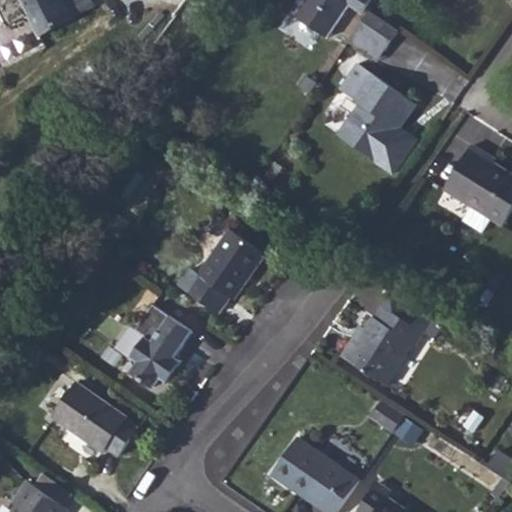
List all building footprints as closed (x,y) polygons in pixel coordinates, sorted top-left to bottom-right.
[(30,16),(40,35),(72,19),(62,0),(0,0),(0,9),(9,26),(30,16)] [(73,0),(76,10),(97,4),(95,0),(73,0)] [(363,13),(371,0),(307,0),(296,17),(328,38),(350,5),(363,13)] [(371,11),(357,32),(386,51),(400,31),(371,11)] [(357,32),(350,42),(380,61),(386,51),(357,32)] [(395,173),(414,145),(398,134),(401,129),(418,105),(359,63),(341,89),(361,103),(339,134),(395,173)] [(414,145),(417,141),(401,129),(398,134),(414,145)] [(473,145),(446,190),(473,206),(492,218),(504,226),(511,213),(511,174),(494,163),(486,158),(488,155),(473,145)] [(488,155),(486,158),(494,163),(497,160),(488,155)] [(483,233),(492,218),(473,206),(464,221),(483,233)] [(98,217),(123,234),(130,224),(105,207),(98,217)] [(109,255),(123,234),(98,217),(84,237),(109,255)] [(238,234),(249,241),(254,233),(244,226),(238,234)] [(193,269),(181,286),(220,313),(231,297),(235,299),(267,254),(249,241),(238,234),(233,230),(201,274),(193,269)] [(72,254),(82,261),(91,248),(81,241),(72,254)] [(434,320),(392,293),(376,318),(374,317),(367,329),(348,359),(388,385),(414,344),(418,346),(426,332),(434,320)] [(177,358),(194,332),(155,305),(137,330),(147,336),(132,358),(138,362),(131,372),(155,389),(162,379),(168,383),(183,362),(177,358)] [(444,326),(434,320),(426,332),(435,338),(444,326)] [(343,357),(348,359),(367,329),(362,327),(343,357)] [(7,354),(9,356),(23,335),(20,334),(7,354)] [(9,356),(21,363),(35,343),(23,335),(9,356)] [(109,447),(121,456),(140,429),(127,420),(129,418),(77,383),(54,416),(105,452),(109,447)] [(381,404),(404,420),(406,416),(384,401),(381,404)] [(395,433),(404,420),(381,404),(372,417),(395,433)] [(408,419),(399,431),(416,443),(425,431),(408,419)] [(511,449),(511,423),(506,420),(495,439),(511,449)] [(323,508),(328,511),(339,511),(361,481),(299,437),(274,474),(299,492),(303,487),(326,503),(323,508)] [(511,483),(511,459),(499,451),(488,467),(511,483)] [(36,486),(66,507),(75,494),(45,473),(36,486)] [(68,511),(70,510),(66,507),(36,486),(29,481),(14,502),(18,505),(13,511),(68,511)] [(379,483),(359,511),(409,511),(389,498),(393,492),(379,483)] [(299,492),(323,508),(326,503),(303,487),(299,492)]
